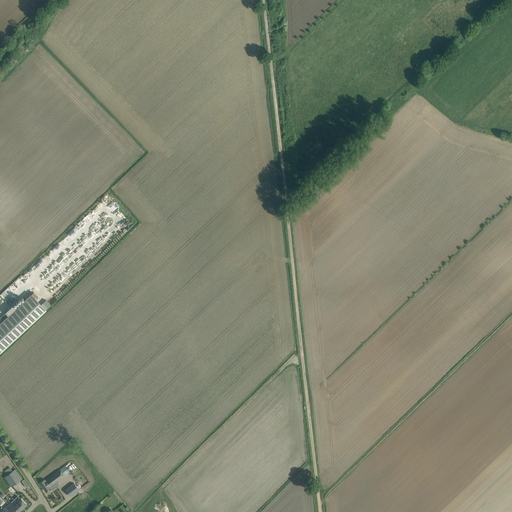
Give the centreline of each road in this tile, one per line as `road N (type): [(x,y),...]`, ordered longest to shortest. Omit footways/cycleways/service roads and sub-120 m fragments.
road 1 (unclassified): [(301,351),(262,0)]
road 2 (track): [(301,351),(320,511)]
